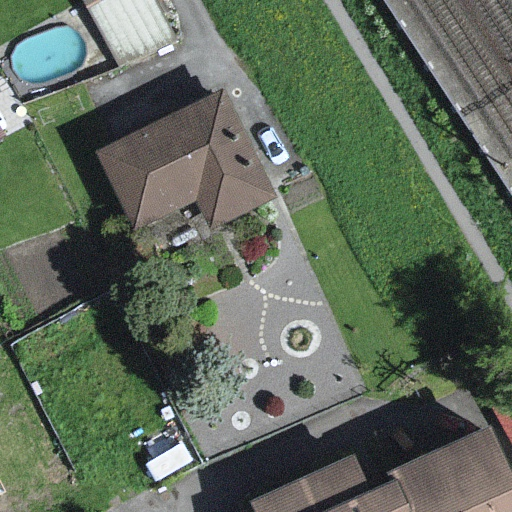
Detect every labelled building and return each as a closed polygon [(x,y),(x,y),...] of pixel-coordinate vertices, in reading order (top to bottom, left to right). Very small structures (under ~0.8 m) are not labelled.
[(149,0),(79,0),(110,58),(168,34),(149,0)] [(211,88),(81,152),(122,227),(179,200),(198,226),(271,190),(211,88)] [(511,511),(511,476),(489,425),(387,470),(389,474),(405,511),(511,511)] [(240,501),(243,511),(293,511),(360,486),(350,454),(240,501)] [(360,486),(293,511),(405,511),(389,474),(360,486)]
